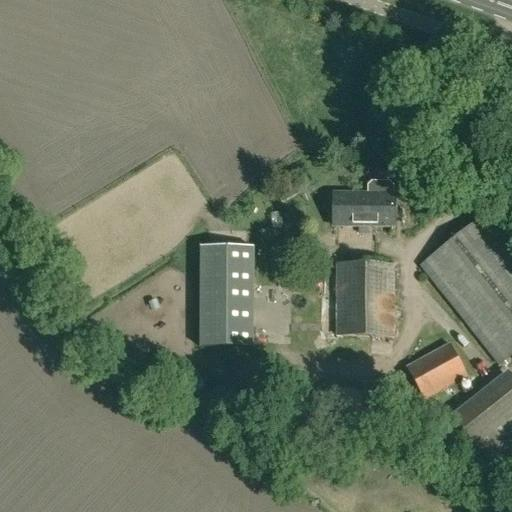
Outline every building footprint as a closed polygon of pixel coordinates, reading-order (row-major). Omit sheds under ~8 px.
[(294,182),(276,191),(282,204),(300,195),(294,182)] [(367,187),(366,196),(334,196),(334,226),(394,227),(395,196),(392,196),(392,187),(388,182),(371,182),(367,187)] [(422,267),(500,366),(511,356),(511,246),(488,215),(422,267)] [(253,249),(201,248),(201,348),(252,349),(253,249)] [(305,249),(293,249),(293,264),(305,264),(305,249)] [(338,266),(337,337),(393,338),(394,267),(338,266)] [(450,346),(407,369),(424,401),(468,377),(450,346)] [(456,407),(465,419),(511,383),(502,371),(456,407)] [(511,385),(461,425),(491,462),(511,445),(511,385)]
